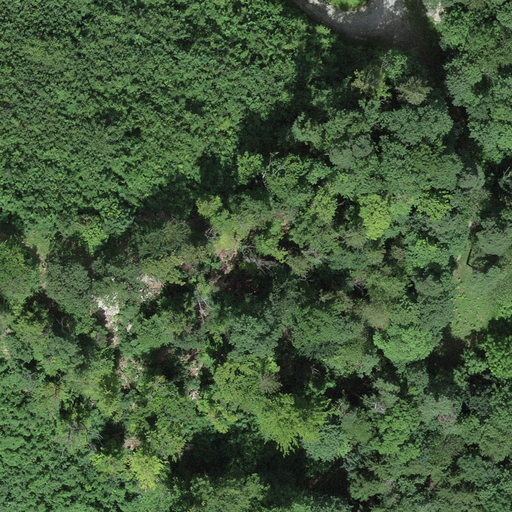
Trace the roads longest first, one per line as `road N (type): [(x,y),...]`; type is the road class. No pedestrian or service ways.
road 1 (track): [(381,0),(454,113),(466,164),(455,252),(394,397),(283,511)]
road 2 (track): [(0,348),(44,272),(29,246),(0,239)]
